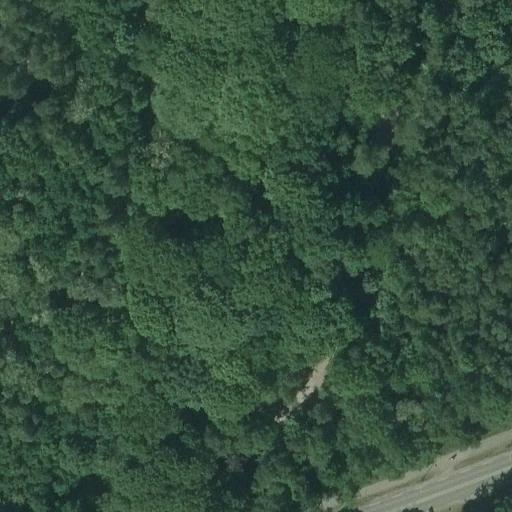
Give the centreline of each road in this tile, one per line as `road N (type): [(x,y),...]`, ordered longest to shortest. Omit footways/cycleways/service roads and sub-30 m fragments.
road 1 (unclassified): [(170,511),(166,418),(219,398),(283,406),(319,362),(419,0)]
road 2 (track): [(166,418),(213,0)]
road 3 (track): [(335,312),(379,283),(511,102)]
road 4 (secondary): [(391,511),(511,466)]
